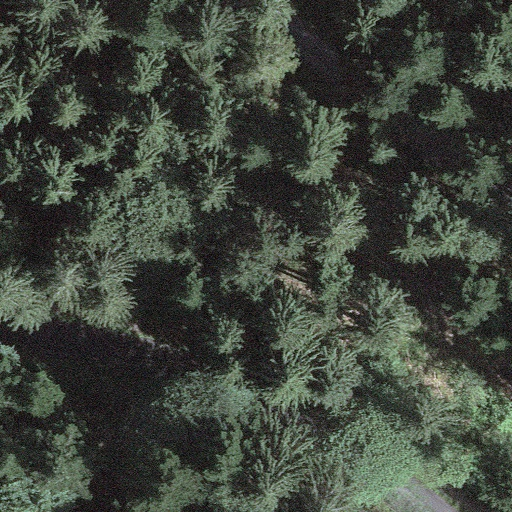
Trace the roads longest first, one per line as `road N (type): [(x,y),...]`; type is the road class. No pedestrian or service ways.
road 1 (unclassified): [(0,322),(141,350),(260,388),(315,416),(428,511)]
road 2 (track): [(223,0),(359,87),(511,216)]
